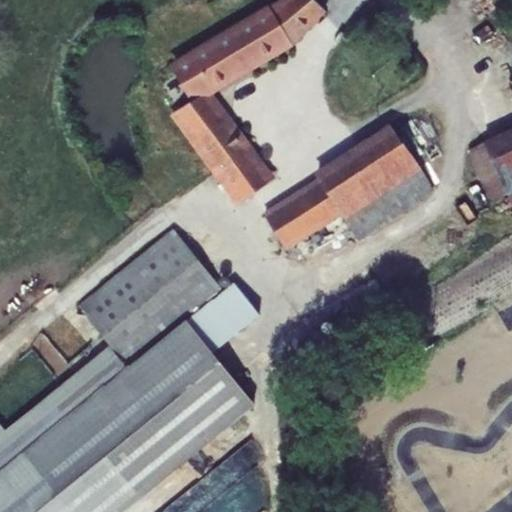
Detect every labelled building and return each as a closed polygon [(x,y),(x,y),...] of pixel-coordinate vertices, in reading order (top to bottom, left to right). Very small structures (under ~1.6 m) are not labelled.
[(306,22),(292,1),(161,78),(179,107),(218,83),(264,55),(306,22)] [(252,189),(192,104),(164,123),(225,208),(252,189)] [(257,224),(285,265),(331,233),(345,251),(420,199),(398,167),(421,152),(398,120),(301,189),(303,191),(257,224)] [(511,132),(469,150),(492,204),(511,195),(511,132)] [(205,310),(153,246),(59,323),(92,365),(0,438),(0,511),(120,511),(235,420),(195,368),(240,332),(216,301),(205,310)] [(162,511),(210,511),(216,508),(220,511),(254,511),(267,495),(269,497),(276,488),(273,486),(279,478),(271,484),(262,478),(227,505),(257,465),(241,452),(162,511)]
